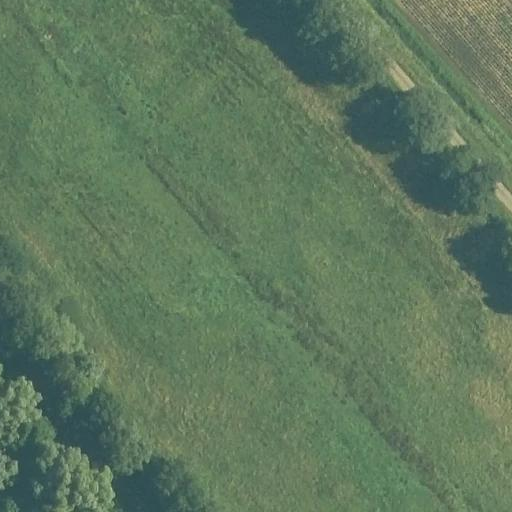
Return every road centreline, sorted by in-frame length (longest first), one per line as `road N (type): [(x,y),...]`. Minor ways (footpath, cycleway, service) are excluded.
road 1 (unclassified): [(511,198),(344,0)]
road 2 (unclassified): [(144,511),(0,348)]
